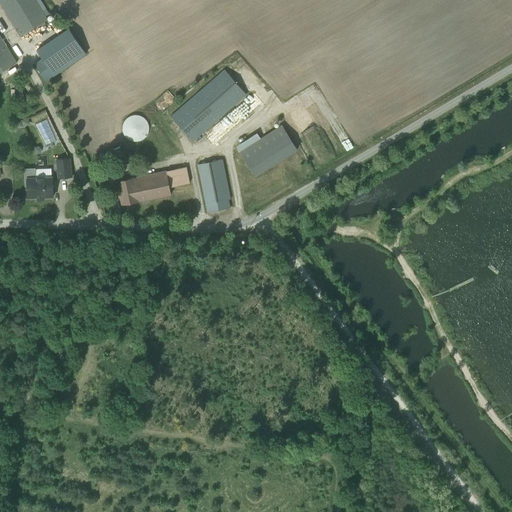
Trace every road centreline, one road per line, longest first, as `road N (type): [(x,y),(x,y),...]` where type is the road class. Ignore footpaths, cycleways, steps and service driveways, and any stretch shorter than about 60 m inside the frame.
road 1 (unclassified): [(473,511),(258,217)]
road 2 (unclassified): [(258,217),(511,68)]
road 3 (unclassified): [(0,221),(218,227),(258,217)]
road 4 (track): [(350,511),(368,374)]
